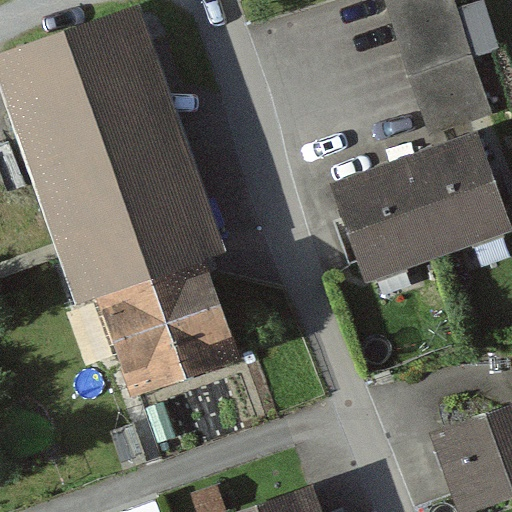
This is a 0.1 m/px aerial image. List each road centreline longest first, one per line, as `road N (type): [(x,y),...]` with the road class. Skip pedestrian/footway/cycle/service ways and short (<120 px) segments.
road 1 (residential): [(401,511),(286,208),(225,0)]
road 2 (track): [(0,40),(120,0)]
